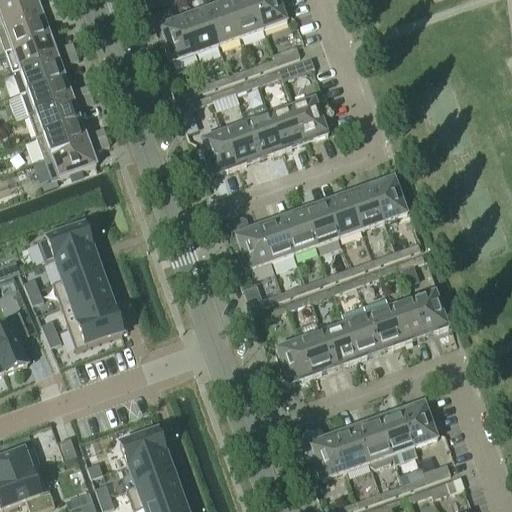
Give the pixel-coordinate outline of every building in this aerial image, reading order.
[(0,0),(0,9),(25,0),(0,0)] [(0,33),(59,12),(56,3),(43,8),(42,13),(37,14),(36,10),(38,10),(34,0),(25,0),(0,9),(0,33)] [(263,34),(250,0),(249,0),(240,4),(237,2),(227,5),(240,42),(263,34)] [(286,18),(283,11),(280,9),(276,0),(250,0),(263,34),(286,26),(285,22),(286,18)] [(240,42),(227,5),(218,9),(216,12),(205,16),(218,50),(240,42)] [(49,39),(44,27),(42,28),(41,24),(46,22),(49,25),(62,21),(59,12),(0,33),(0,42),(5,55),(49,39)] [(218,50),(205,16),(195,20),(191,18),(182,22),(195,58),(218,50)] [(195,58),(182,22),(172,25),(171,29),(159,33),(164,45),(162,48),(167,62),(171,64),(172,67),(195,58)] [(13,77),(75,55),(71,46),(59,51),(58,56),(53,57),(51,53),(53,53),(49,39),(5,55),(13,77)] [(299,62),(295,51),(272,59),(273,63),(276,70),(299,62)] [(64,83),(60,70),(58,71),(56,67),(61,65),(65,68),(78,64),(75,55),(13,77),(20,99),(64,83)] [(253,78),(276,70),(273,63),(251,72),(253,78)] [(281,86),(313,75),(309,64),(277,75),(281,86)] [(231,86),(253,78),(251,72),(228,80),(231,86)] [(281,86),(277,75),(255,83),(257,90),(279,82),(281,86)] [(208,94),(231,86),(228,80),(206,88),(208,94)] [(28,120),(90,98),(87,89),(74,94),(73,98),(68,100),(67,96),(69,95),(64,83),(20,99),(28,120)] [(235,98),(257,90),(255,83),(232,91),(235,98)] [(185,103),(208,94),(206,88),(182,96),(185,103)] [(212,106),(235,98),(232,91),(210,99),(212,106)] [(80,126),(75,113),(73,114),(72,110),(77,108),(80,111),(93,107),(90,98),(28,120),(36,142),(80,126)] [(189,114),(212,106),(210,99),(187,108),(189,114)] [(327,139),(320,119),(315,107),(314,103),(300,107),(290,111),(303,145),(313,142),(317,143),(327,139)] [(303,145),(290,111),(268,119),(281,156),(291,152),(292,149),(303,145)] [(281,156),(268,119),(245,127),(258,162),(268,158),(272,159),(281,156)] [(43,163),(105,141),(102,132),(89,137),(88,141),(84,143),(82,139),(84,139),(80,126),(36,142),(43,163)] [(258,162),(245,127),(223,136),(236,172),(246,169),(247,166),(258,162)] [(236,172),(223,136),(200,144),(201,147),(199,150),(204,165),(208,166),(212,178),(223,174),(227,176),(236,172)] [(96,169),(91,156),(88,157),(87,153),(92,151),(96,154),(109,150),(105,141),(43,163),(52,185),(96,169)] [(406,218),(393,182),(383,185),(381,189),(371,192),(383,227),(406,218)] [(383,227),(371,192),(360,196),(357,195),(347,198),(360,235),(383,227)] [(360,235),(347,198),(338,202),(336,205),(326,209),(338,243),(360,235)] [(338,243),(326,209),(315,212),(312,211),(302,214),(315,251),(338,243)] [(315,251),(302,214),(292,218),(291,221),(280,225),(293,259),(315,251)] [(63,225),(67,235),(79,230),(76,220),(63,225)] [(270,267),(257,231),(248,234),(244,224),(241,223),(227,228),(225,231),(231,247),(234,248),(237,248),(239,254),(237,257),(243,271),(246,273),(247,276),(270,267)] [(293,259),(280,225),(270,229),(267,227),(257,231),(270,267),(293,259)] [(67,235),(36,246),(44,269),(54,266),(53,265),(91,251),(88,241),(92,240),(87,227),(79,230),(67,235)] [(396,263),(419,254),(417,248),(394,256),(396,263)] [(91,251),(53,265),(54,266),(61,286),(99,273),(91,251)] [(374,271),(396,263),(394,256),(371,264),(374,271)] [(400,274),(423,266),(421,259),(398,268),(400,274)] [(351,279),(374,271),(371,264),(349,272),(351,279)] [(378,282),(400,274),(398,268),(375,276),(378,282)] [(328,287),(351,279),(349,272),(326,281),(328,287)] [(61,286),(52,289),(60,311),(107,294),(99,273),(61,286)] [(355,291),(378,282),(375,276),(353,284),(355,291)] [(306,295),(328,287),(326,281),(303,289),(306,295)] [(34,283),(23,288),(27,299),(38,294),(34,283)] [(333,299),(355,291),(353,284),(330,292),(333,299)] [(306,295),(303,289),(281,297),(283,303),(306,295)] [(310,307),(333,299),(330,292),(308,300),(310,307)] [(38,294),(27,299),(32,310),(43,305),(38,294)] [(107,294),(60,311),(67,333),(115,316),(107,294)] [(447,332),(434,296),(411,304),(423,338),(434,334),(437,336),(447,332)] [(260,312),(283,303),(281,297),(258,305),(260,312)] [(287,315),(310,307),(308,300),(285,308),(287,315)] [(388,312),(385,303),(362,311),(378,354),(389,351),(392,352),(402,349),(388,312)] [(423,338),(411,304),(388,312),(402,349),(411,345),(413,342),(423,338)] [(264,323),(287,315),(285,308),(262,317),(264,323)] [(368,358),(378,354),(362,311),(340,319),(343,328),(356,365),(366,361),(368,358)] [(115,316),(67,333),(75,355),(126,337),(122,324),(118,326),(115,316)] [(19,317),(0,324),(0,371),(3,379),(26,370),(16,345),(28,340),(19,317)] [(51,325),(40,330),(45,341),(56,336),(51,325)] [(356,365),(343,328),(321,336),(333,371),(343,367),(347,368),(356,365)] [(56,336),(45,341),(50,352),(61,347),(56,336)] [(333,371),(321,336),(298,345),(311,381),(321,378),(322,374),(333,371)] [(311,381),(298,345),(275,353),(276,356),(274,359),(279,374),(283,375),(287,387),(298,383),(302,385),(311,381)] [(437,436),(434,429),(431,427),(423,407),(413,410),(411,414),(401,418),(413,452),(436,443),(435,439),(437,436)] [(413,452),(401,418),(390,421),(387,420),(377,423),(392,463),(394,469),(416,461),(413,452)] [(392,463),(377,423),(368,427),(366,430),(356,434),(368,468),(369,471),(373,472),(373,473),(390,467),(389,466),(391,463),(392,463)] [(161,432),(119,448),(127,470),(165,456),(161,446),(165,445),(161,432)] [(346,476),(332,439),(323,443),(321,434),(317,433),(303,438),(301,441),(306,455),(309,457),(312,456),(314,462),(313,466),(318,480),(321,482),(322,485),(346,476)] [(368,468),(356,434),(345,438),(342,436),(332,439),(346,476),(368,468)] [(70,443),(56,448),(63,467),(76,462),(70,443)] [(32,451),(0,462),(0,489),(41,474),(32,451)] [(165,456),(127,470),(134,490),(134,491),(173,478),(165,456)] [(98,468),(86,472),(90,483),(102,479),(98,468)] [(450,480),(446,469),(422,477),(424,481),(426,488),(450,480)] [(41,474),(0,489),(0,511),(10,511),(26,507),(27,511),(49,511),(54,511),(41,474)] [(134,490),(125,494),(131,511),(144,511),(180,499),(173,478),(134,491),(134,490)] [(404,496),(426,488),(424,481),(401,489),(404,496)] [(455,495),(451,484),(428,493),(430,499),(432,504),(455,495)] [(105,489),(94,493),(98,504),(109,500),(105,489)] [(381,504),(404,496),(401,489),(379,498),(381,504)] [(408,507),(430,499),(428,493),(405,501),(408,507)] [(358,511),(359,511),(381,504),(379,498),(356,506),(358,511)] [(185,511),(180,499),(144,511),(185,511)] [(109,500),(98,504),(100,511),(112,511),(114,511),(109,500)] [(383,511),(395,511),(408,507),(405,501),(383,509),(383,511)]
